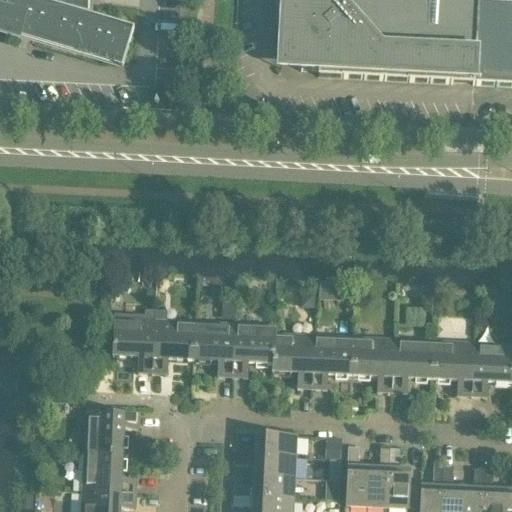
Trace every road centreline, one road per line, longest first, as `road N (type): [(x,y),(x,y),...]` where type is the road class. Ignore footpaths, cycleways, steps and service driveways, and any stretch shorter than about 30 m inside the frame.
road 1 (tertiary): [(0,166),(511,192)]
road 2 (tertiary): [(511,158),(0,139)]
road 3 (residential): [(511,454),(482,452),(461,434),(182,421)]
